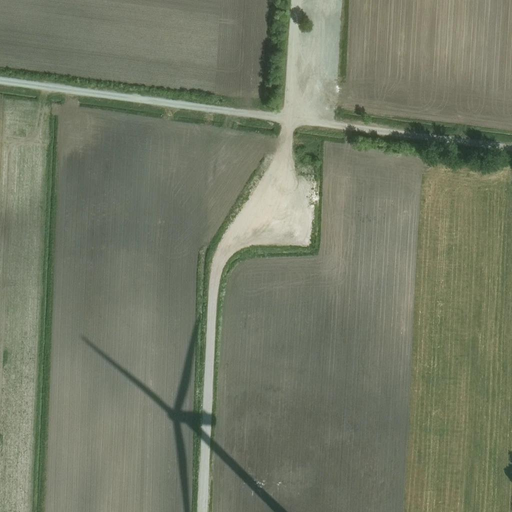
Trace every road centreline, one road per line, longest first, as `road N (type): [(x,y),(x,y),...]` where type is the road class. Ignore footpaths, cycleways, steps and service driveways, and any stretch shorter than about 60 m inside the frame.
road 1 (track): [(298,0),(284,171),(269,208),(214,255),(203,511)]
road 2 (unclassified): [(511,145),(0,82)]
